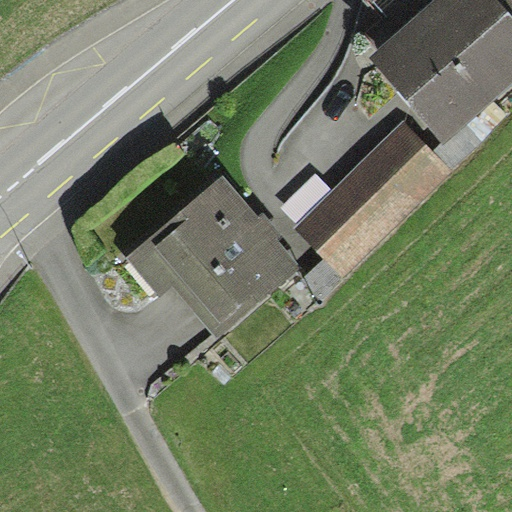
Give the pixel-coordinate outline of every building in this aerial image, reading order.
[(496,0),(435,0),(368,57),(443,145),(511,85),(511,18),(510,16),(496,0)] [(511,1),(511,0),(496,0),(510,16),(511,14),(511,1)] [(454,172),(404,122),(333,192),(299,225),(295,229),(345,279),(454,172)] [(299,225),(333,192),(315,174),(281,207),(299,225)] [(258,216),(222,176),(127,259),(160,297),(172,287),(219,340),(302,267),(277,239),(258,216)] [(263,212),(258,216),(277,239),(282,235),(263,212)]
